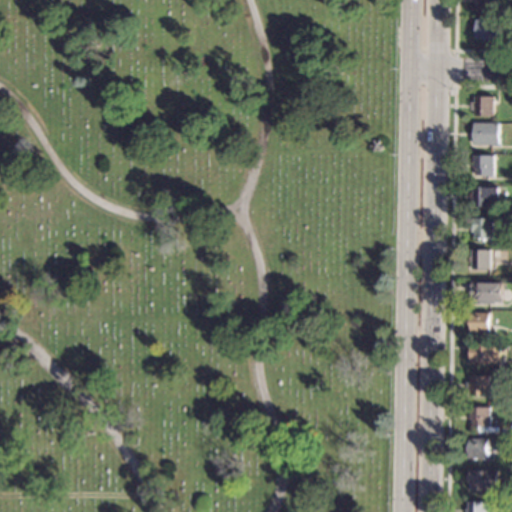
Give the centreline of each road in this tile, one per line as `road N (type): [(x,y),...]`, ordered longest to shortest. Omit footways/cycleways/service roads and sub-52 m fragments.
road 1 (secondary): [(410,0),(403,511)]
road 2 (secondary): [(434,511),(439,0)]
